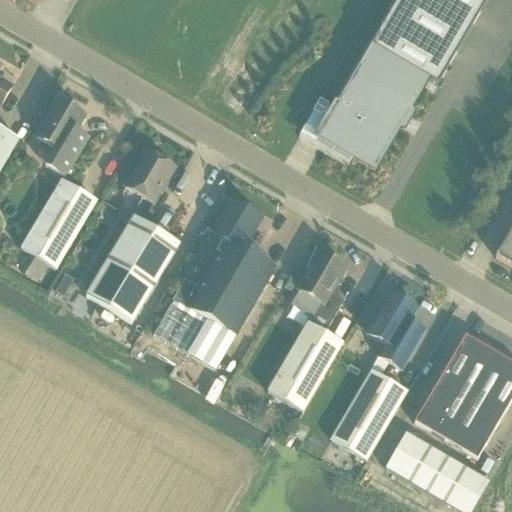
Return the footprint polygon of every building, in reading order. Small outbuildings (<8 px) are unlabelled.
[(438,88),(489,2),(486,0),(399,0),(321,133),(382,169),(431,84),(438,88)] [(0,109),(12,89),(0,81),(0,67),(0,109)] [(86,118),(57,101),(35,138),(62,155),(52,172),(65,179),(80,154),(69,147),(86,118)] [(0,174),(19,142),(0,130),(0,174)] [(126,190),(127,191),(154,206),(175,170),(147,153),(126,190)] [(97,203),(62,183),(21,252),(35,260),(46,266),(56,272),(97,203)] [(225,242),(185,310),(235,339),(276,270),(244,252),(262,220),(233,203),(214,236),(225,242)] [(86,300),(127,324),(132,327),(180,247),(134,220),(86,300)] [(511,232),(495,259),(511,269),(511,232)] [(293,307),(311,322),(327,332),(342,306),(331,299),(348,270),(319,253),(297,291),(301,294),(293,307)] [(46,266),(35,260),(25,278),(35,284),(46,266)] [(406,333),(419,311),(391,295),(367,336),(386,347),(379,359),(402,373),(421,341),(406,333)] [(309,326),(269,395),(303,415),(343,346),(309,326)] [(461,383),(481,349),(465,340),(445,374),(461,383)] [(476,392),(496,357),(481,349),(461,383),(476,392)] [(492,401),(511,366),(496,357),(476,392),(492,401)] [(492,401),(508,411),(511,404),(511,366),(492,401)] [(373,374),(332,444),(368,464),(408,394),(373,374)] [(476,392),(461,383),(445,374),(435,391),(466,409),(476,392)] [(445,444),(456,427),(466,409),(435,391),(415,427),(445,444)] [(508,411),(492,401),(476,392),(466,409),(498,428),(508,411)] [(488,446),(498,428),(466,409),(456,427),(488,446)] [(478,463),(488,446),(456,427),(445,444),(478,463)] [(472,511),(487,485),(403,439),(384,474),(453,511),(472,511)]
